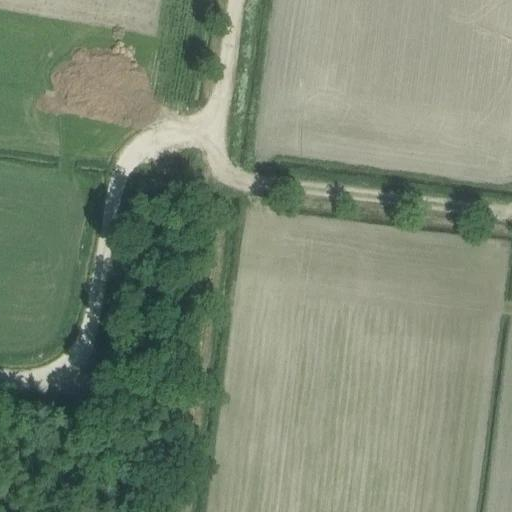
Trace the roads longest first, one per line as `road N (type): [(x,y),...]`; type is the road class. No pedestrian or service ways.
road 1 (track): [(0,373),(62,377),(82,365),(128,158),(140,146),(214,123),(232,0)]
road 2 (track): [(214,123),(213,157),(224,178),(511,216)]
